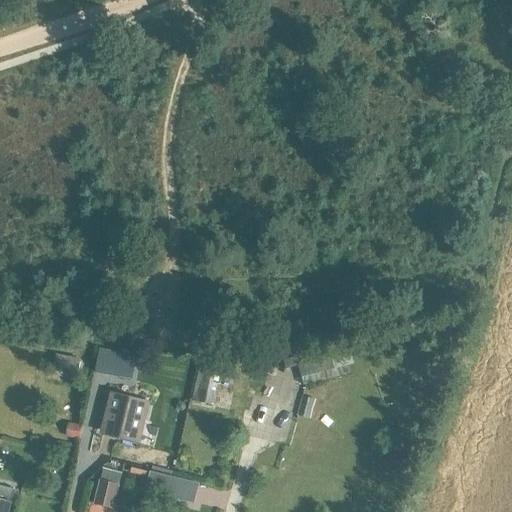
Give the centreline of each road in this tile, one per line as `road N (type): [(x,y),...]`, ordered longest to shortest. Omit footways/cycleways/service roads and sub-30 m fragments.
road 1 (track): [(168,325),(165,275),(176,229),(166,188),(166,125),(201,0)]
road 2 (track): [(131,0),(0,47)]
